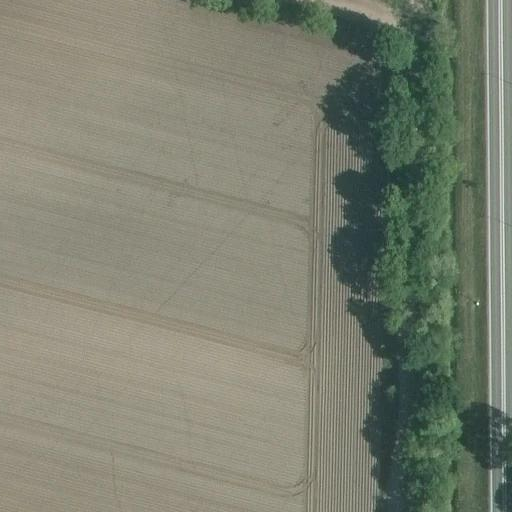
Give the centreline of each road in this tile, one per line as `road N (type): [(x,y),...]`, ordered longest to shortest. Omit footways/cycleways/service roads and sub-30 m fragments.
road 1 (track): [(397,511),(418,68),(413,46),(389,25),(296,0)]
road 2 (primary): [(504,511),(500,0)]
